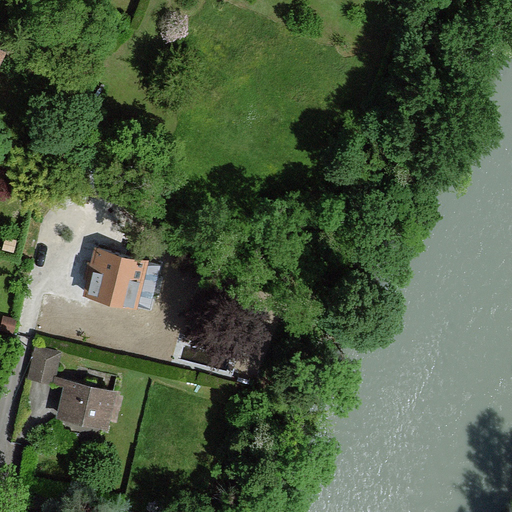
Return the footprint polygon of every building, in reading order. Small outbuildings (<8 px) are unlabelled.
[(111,187),(110,194),(115,198),(122,194),(122,188),(116,184),(111,187)] [(145,259),(101,249),(89,293),(134,303),(145,259)] [(38,346),(31,377),(53,382),(60,352),(38,346)] [(114,391),(70,380),(61,414),(106,424),(114,391)] [(59,511),(74,511),(77,501),(38,491),(35,506),(59,511)]
